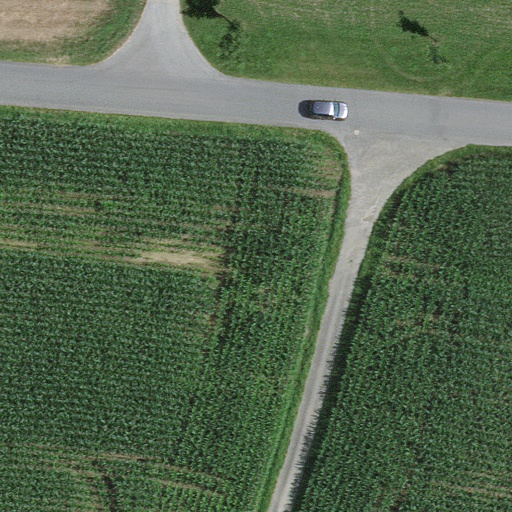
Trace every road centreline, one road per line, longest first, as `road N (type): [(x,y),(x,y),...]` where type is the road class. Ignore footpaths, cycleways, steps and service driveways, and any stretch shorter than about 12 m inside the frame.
road 1 (unclassified): [(0,75),(511,125)]
road 2 (track): [(380,113),(306,461),(287,511)]
